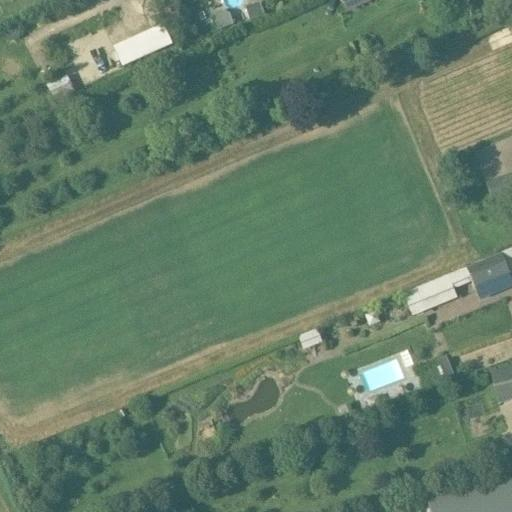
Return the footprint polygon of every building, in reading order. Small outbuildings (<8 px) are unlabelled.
[(277,0),(262,5),(266,17),(282,12),(277,0)] [(339,0),(347,16),(380,0),(339,0)] [(137,61),(172,46),(163,26),(128,41),(137,61)] [(511,175),(485,186),(494,209),(511,201),(511,175)] [(511,287),(500,257),(466,270),(479,303),(511,290),(511,287)] [(461,306),(450,278),(413,293),(424,321),(461,306)] [(446,359),(428,366),(436,388),(454,381),(446,359)] [(511,368),(490,374),(498,408),(511,405),(511,368)] [(511,511),(511,484),(427,507),(428,511),(511,511)]
